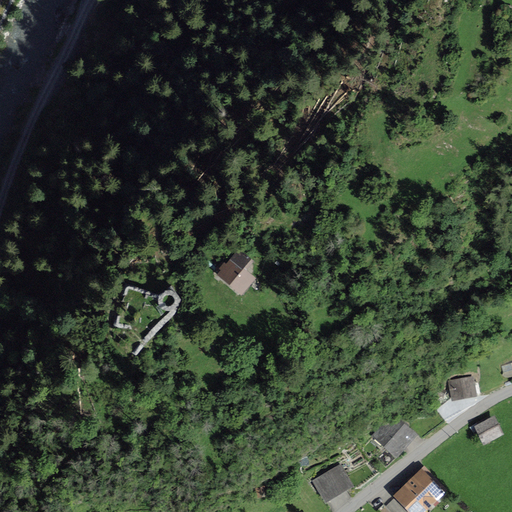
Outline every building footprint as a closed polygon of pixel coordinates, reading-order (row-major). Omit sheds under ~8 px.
[(227,264),(224,262),(219,269),(221,270),(216,276),(242,296),(256,278),(251,275),(258,266),(238,250),(227,264)] [(152,293),(121,285),(106,325),(125,332),(131,340),(124,353),(132,357),(154,330),(170,314),(174,298),(164,289),(152,293)] [(511,374),(511,363),(501,366),(504,377),(511,374)] [(452,401),(477,397),(473,376),(448,380),(452,401)] [(397,416),(389,425),(385,421),(371,436),(396,458),(418,435),(397,416)] [(484,445),(504,435),(495,416),(474,427),(484,445)] [(325,503),(354,487),(341,464),(312,480),(325,503)] [(407,511),(425,511),(448,490),(424,466),(393,497),(407,511)] [(267,496),(265,486),(255,488),(258,498),(267,496)]
